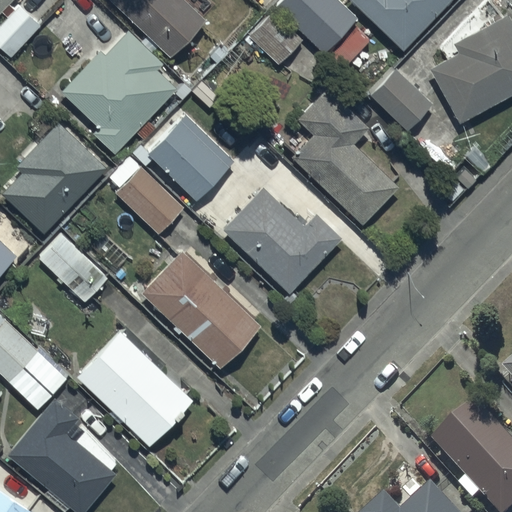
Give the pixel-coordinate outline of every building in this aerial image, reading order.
[(0,0),(0,12),(11,0),(0,0)] [(182,0),(107,0),(168,59),(205,22),(182,0)] [(345,0),(401,51),(447,0),(345,0)] [(38,26),(18,7),(0,26),(0,49),(8,58),(38,26)] [(269,11),(246,36),(278,64),(301,38),(269,11)] [(511,95),(511,29),(506,18),(453,45),(458,55),(429,70),(457,124),(511,95)] [(103,55),(99,51),(60,92),(96,127),(91,132),(113,154),(175,89),(155,71),(161,64),(126,31),(103,55)] [(430,106),(393,70),(368,96),(404,132),(430,106)] [(295,121),(311,135),(288,159),(360,227),(396,188),(351,145),(367,128),(325,89),(295,121)] [(233,161),(184,115),(147,155),(195,201),(233,161)] [(104,168),(57,123),(14,168),(20,174),(0,195),(41,234),(104,168)] [(183,207),(139,166),(113,193),(156,235),(183,207)] [(300,228),(262,188),(219,230),(285,294),(340,240),(314,214),(300,228)] [(107,277),(61,234),(36,259),(83,303),(107,277)] [(0,275),(17,258),(0,242),(0,275)] [(259,327),(180,252),(139,294),(219,370),(259,327)] [(0,374),(8,382),(37,350),(0,316),(0,374)] [(191,402),(117,333),(75,378),(148,447),(191,402)] [(511,430),(477,392),(434,433),(468,470),(459,478),(474,495),(483,487),(505,511),(511,504),(511,430)] [(79,420),(53,398),(4,456),(70,511),(86,511),(115,478),(66,436),(79,420)] [(387,486),(358,511),(466,511),(433,475),(403,503),(387,486)] [(26,511),(0,493),(0,511),(26,511)]
